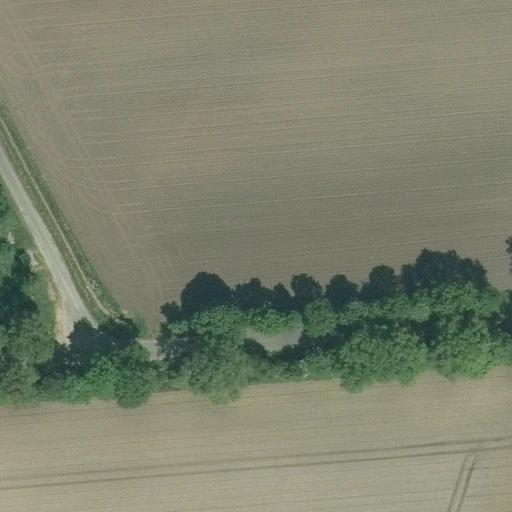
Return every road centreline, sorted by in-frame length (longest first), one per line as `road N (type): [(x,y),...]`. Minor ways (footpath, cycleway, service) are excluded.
road 1 (unclassified): [(511,324),(103,358)]
road 2 (unclassified): [(103,358),(0,159)]
